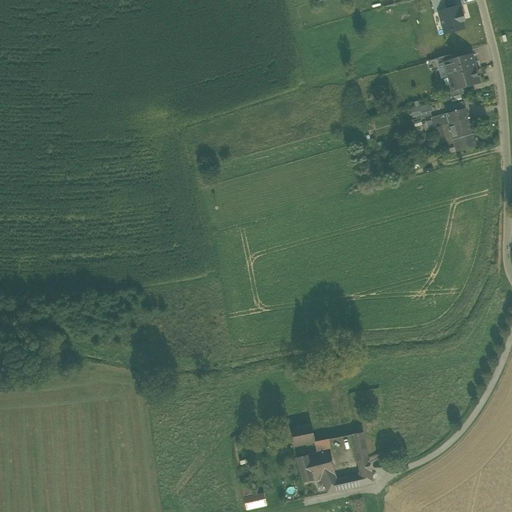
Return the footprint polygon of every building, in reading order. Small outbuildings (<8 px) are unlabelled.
[(430,0),(435,13),(438,12),(446,10),(443,0),(430,0)] [(446,10),(438,12),(445,34),(464,29),(462,21),(464,21),(462,14),(460,14),(458,7),(446,10)] [(436,59),(438,65),(445,64),(445,63),(455,60),(454,54),(436,59)] [(445,65),(449,77),(476,69),(472,55),(455,60),(445,63),(445,64),(445,65)] [(441,79),(449,77),(445,65),(438,67),(441,79)] [(480,83),(476,69),(449,77),(451,85),(452,90),(462,88),(480,83)] [(445,87),(448,99),(450,98),(460,95),(463,94),(462,88),(452,90),(451,85),(445,87)] [(451,105),(452,110),(463,107),(464,107),(462,101),(451,105)] [(432,116),(428,104),(419,107),(421,116),(422,119),(430,117),(432,116)] [(421,116),(419,107),(410,110),(413,118),(421,116)] [(441,124),(448,122),(466,117),(463,107),(452,110),(432,116),(430,117),(431,120),(433,127),(441,124)] [(470,132),(466,117),(448,122),(452,137),(470,132)] [(448,122),(441,124),(445,139),(446,143),(453,141),(452,137),(448,122)] [(445,139),(441,124),(433,127),(437,141),(445,139)] [(473,142),(470,132),(452,137),(453,141),(446,143),(444,144),(446,151),(473,143),(473,142)] [(310,424),(290,429),(294,447),(315,443),(315,442),(310,424)] [(352,435),(357,463),(369,463),(363,433),(362,432),(352,435)] [(330,450),(328,439),(315,442),(315,443),(317,453),(330,450)] [(335,475),(330,450),(317,453),(297,458),(303,483),(321,479),(335,475)] [(371,470),(369,463),(357,463),(359,473),(371,470)] [(359,475),(362,486),(374,483),(371,470),(359,473),(359,475)] [(335,475),(321,479),(327,493),(362,486),(359,475),(336,479),(335,475)] [(248,480),(241,482),(244,496),(251,494),(248,480)] [(263,494),(244,498),(247,509),(266,505),(263,494)]
